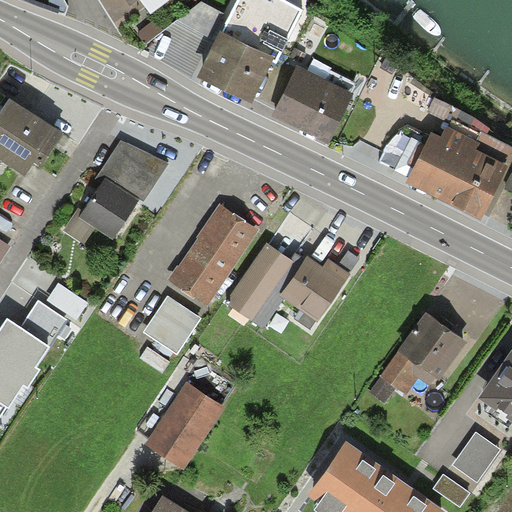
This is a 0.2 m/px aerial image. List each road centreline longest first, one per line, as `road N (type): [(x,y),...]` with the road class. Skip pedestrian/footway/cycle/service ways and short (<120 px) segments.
road 1 (primary): [(93,63),(511,267)]
road 2 (residential): [(0,281),(111,112)]
